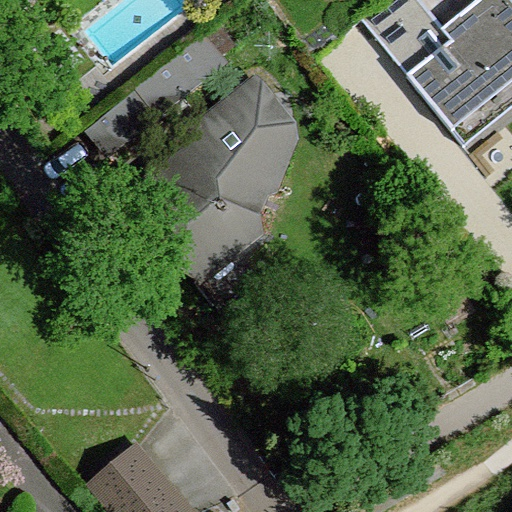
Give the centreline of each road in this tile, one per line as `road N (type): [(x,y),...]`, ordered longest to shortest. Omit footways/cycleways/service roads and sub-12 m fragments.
road 1 (residential): [(268,511),(0,136)]
road 2 (residential): [(511,389),(307,511)]
